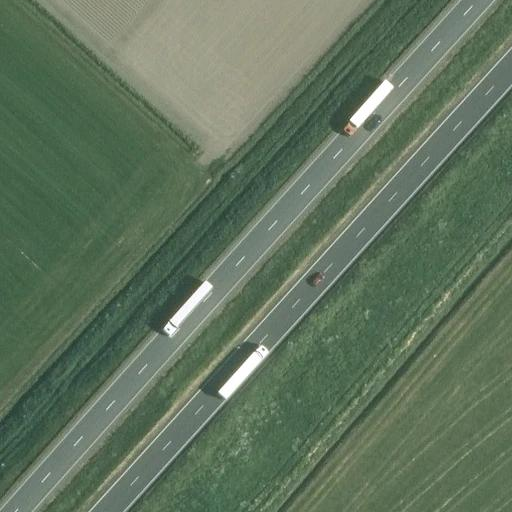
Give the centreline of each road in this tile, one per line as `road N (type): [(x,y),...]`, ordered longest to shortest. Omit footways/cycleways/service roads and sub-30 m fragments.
road 1 (trunk): [(481,0),(15,511)]
road 2 (trunk): [(103,511),(511,58)]
